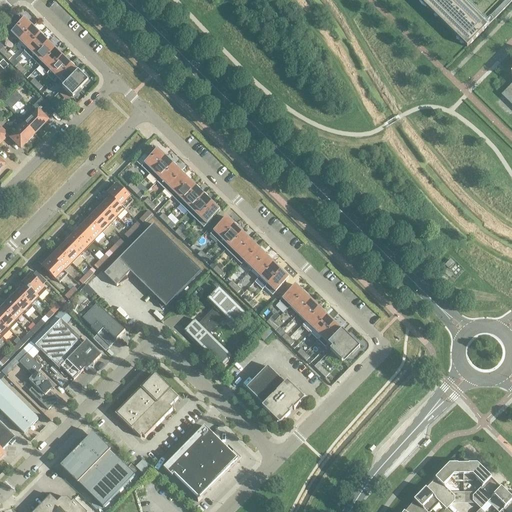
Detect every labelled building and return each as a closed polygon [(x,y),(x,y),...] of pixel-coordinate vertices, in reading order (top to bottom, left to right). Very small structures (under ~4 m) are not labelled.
[(431,13),(443,0),(419,0),(419,1),(431,13)] [(463,3),(459,0),(443,0),(431,13),(443,24),(463,3)] [(463,3),(443,24),(455,36),(475,15),(463,3)] [(475,15),(455,36),(467,48),(487,27),(475,15)] [(16,29),(11,34),(19,42),(32,28),(20,16),(12,25),(16,29)] [(32,28),(19,42),(27,49),(40,36),(32,28)] [(31,60),(34,57),(48,43),(40,36),(27,49),(24,52),(31,60)] [(48,43),(34,57),(42,64),(55,51),(48,43)] [(47,75),(50,72),(63,58),(55,51),(42,64),(39,67),(47,75)] [(63,58),(50,72),(47,75),(54,82),(57,80),(71,66),(63,58)] [(0,66),(4,71),(8,66),(3,61),(0,63),(0,66)] [(19,64),(15,68),(19,72),(23,68),(19,64)] [(63,89),(71,81),(79,73),(71,66),(57,80),(65,87),(63,89)] [(19,72),(23,77),(27,73),(23,68),(19,72)] [(71,81),(79,90),(87,82),(79,73),(71,81)] [(511,74),(511,75),(511,84),(501,96),(502,96),(505,93),(511,99),(511,74)] [(63,89),(71,98),(79,90),(71,81),(63,89)] [(46,98),(50,103),(54,99),(49,94),(46,98)] [(34,107),(35,109),(21,122),(34,135),(48,121),(45,119),(53,110),(42,99),(34,107)] [(8,136),(21,149),(34,135),(21,122),(15,129),(13,127),(6,134),(8,136)] [(165,159),(157,151),(153,147),(145,155),(149,159),(141,167),(149,175),(165,159)] [(173,166),(165,159),(149,175),(157,183),(173,166)] [(173,166),(157,183),(165,190),(181,174),(173,166)] [(172,198),(175,195),(188,181),(181,174),(165,190),(172,198)] [(188,181),(175,195),(172,198),(180,205),(183,203),(196,189),(188,181)] [(132,192),(136,188),(132,184),(128,188),(132,192)] [(125,211),(133,202),(116,185),(108,194),(111,197),(125,210),(124,210),(125,211)] [(137,196),(141,192),(136,188),(132,192),(137,196)] [(196,189),(183,203),(180,205),(188,213),(204,196),(196,189)] [(195,221),(212,204),(204,196),(188,213),(195,221)] [(111,197),(104,205),(117,218),(124,210),(125,210),(111,197)] [(147,199),(144,203),(148,207),(152,203),(147,199)] [(152,212),(156,208),(152,203),(148,207),(152,212)] [(203,228),(220,212),(212,204),(195,221),(203,228)] [(117,218),(104,205),(96,213),(109,226),(117,218)] [(96,213),(89,220),(102,233),(109,226),(96,213)] [(163,222),(167,218),(163,214),(159,218),(163,222)] [(167,218),(163,222),(168,227),(172,223),(167,218)] [(210,235),(218,243),(234,226),(226,218),(210,235)] [(94,241),(102,233),(89,220),(81,228),(94,241)] [(130,274),(142,285),(178,249),(154,225),(104,276),(117,288),(120,284),(121,285),(129,281),(127,277),(130,274)] [(138,228),(135,225),(130,231),(133,234),(138,228)] [(242,234),(234,226),(218,243),(226,250),(242,234)] [(81,228),(74,236),(87,249),(94,241),(81,228)] [(178,229),(174,233),(179,238),(183,234),(178,229)] [(133,234),(130,231),(125,236),(128,239),(133,234)] [(183,234),(179,238),(183,242),(187,238),(183,234)] [(242,234),(226,250),(233,258),(250,241),(242,234)] [(87,249),(74,236),(66,243),(79,256),(87,249)] [(120,241),(115,246),(118,249),(123,244),(120,241)] [(241,266),(244,263),(257,249),(250,241),(233,258),(241,266)] [(66,243),(58,251),(72,264),(79,256),(66,243)] [(113,255),(118,249),(115,246),(109,251),(113,255)] [(178,249),(142,285),(154,297),(155,296),(158,299),(156,301),(161,309),(164,307),(166,309),(201,272),(178,249)] [(244,263),(252,270),(265,257),(257,249),(244,263)] [(58,251),(51,259),(64,272),(72,264),(58,251)] [(197,256),(201,260),(205,256),(201,252),(197,256)] [(105,256),(100,261),(103,265),(108,259),(105,256)] [(201,260),(206,264),(210,260),(205,256),(201,260)] [(259,278),(273,264),(265,257),(252,270),(259,278)] [(68,275),(64,272),(51,259),(43,267),(60,284),(68,275)] [(103,265),(100,261),(94,267),(98,270),(103,265)] [(453,265),(450,261),(445,266),(449,269),(453,265)] [(259,278),(267,285),(281,272),(273,264),(259,278)] [(216,267),(213,271),(217,275),(221,271),(216,267)] [(90,271),(84,277),(88,280),(93,275),(90,271)] [(217,275),(221,279),(225,275),(221,271),(217,275)] [(264,288),(272,296),(289,280),(281,272),(267,285),(264,288)] [(32,277),(31,276),(23,284),(25,286),(38,298),(45,291),(46,291),(42,287),(46,283),(36,273),(32,277)] [(88,280),(84,277),(79,282),(82,285),(88,280)] [(232,282),(228,286),(232,290),(236,286),(232,282)] [(30,306),(31,306),(38,298),(25,286),(17,293),(30,306)] [(87,286),(82,291),(89,298),(95,293),(87,286)] [(237,294),(240,290),(236,286),(232,290),(237,294)] [(295,286),(279,303),(287,311),(290,308),(303,294),(295,286)] [(195,321),(184,332),(222,369),(233,358),(209,335),(220,323),(218,322),(227,313),(237,324),(245,315),(219,290),(208,300),(216,308),(214,309),(214,310),(212,312),(214,313),(201,327),(195,321)] [(31,306),(30,306),(17,293),(10,301),(23,314),(25,316),(25,315),(32,308),(33,308),(31,306)] [(290,308),(298,315),(311,302),(303,294),(290,308)] [(247,297),(243,301),(248,305),(252,301),(247,297)] [(23,314),(10,301),(2,309),(15,322),(16,321),(23,314)] [(248,305),(252,309),(256,306),(252,301),(248,305)] [(319,309),(311,302),(298,315),(305,323),(319,309)] [(83,319),(92,328),(91,330),(97,336),(93,340),(106,352),(125,332),(97,305),(83,319)] [(59,309),(56,306),(51,311),(54,314),(59,309)] [(0,310),(0,321),(9,331),(17,323),(17,324),(17,323),(16,321),(15,322),(2,309),(0,310)] [(319,309),(305,323),(303,326),(310,333),(327,317),(319,309)] [(54,314),(51,311),(46,317),(49,320),(54,314)] [(310,333),(318,341),(334,324),(327,317),(310,333)] [(266,323),(270,328),(274,324),(270,319),(266,323)] [(84,344),(61,320),(35,347),(40,352),(59,370),(61,369),(74,381),(85,369),(87,371),(89,369),(101,357),(86,342),(84,344)] [(0,336),(2,339),(9,331),(0,321),(0,336)] [(44,324),(41,321),(36,327),(39,330),(44,324)] [(270,328),(275,332),(279,328),(274,324),(270,328)] [(326,348),(328,346),(342,332),(334,324),(318,341),(326,348)] [(36,327),(31,332),(34,335),(39,330),(36,327)] [(328,346),(332,349),(330,351),(341,362),(357,347),(342,332),(328,346)] [(285,334),(282,338),(286,343),(290,339),(285,334)] [(29,340),(26,337),(21,342),(24,345),(29,340)] [(286,343),(290,347),(294,343),(290,339),(286,343)] [(21,342),(15,347),(19,351),(24,345),(21,342)] [(28,355),(33,360),(40,352),(35,347),(28,355)] [(297,354),(301,358),(305,354),(301,350),(297,354)] [(14,355),(11,352),(6,357),(9,361),(14,355)] [(301,358),(306,362),(309,358),(305,354),(301,358)] [(48,411),(56,403),(54,401),(57,398),(50,392),(54,388),(37,373),(42,368),(28,355),(19,363),(33,377),(29,381),(34,387),(29,392),(48,411)] [(0,363),(4,366),(9,361),(6,357),(0,363)] [(315,367),(326,379),(330,375),(318,363),(315,367)] [(246,389),(264,406),(262,408),(280,426),(290,415),(289,413),(293,410),(294,411),(305,400),(287,383),(285,385),(268,367),(246,389)] [(170,408),(179,399),(155,376),(117,415),(141,439),(143,437),(145,439),(173,410),(170,408)] [(0,411),(24,435),(38,420),(0,382),(0,411)] [(0,450),(1,452),(2,452),(9,444),(11,446),(16,441),(14,439),(15,438),(0,423),(0,450)] [(204,427),(163,469),(172,478),(174,475),(198,499),(237,459),(204,427)] [(119,492),(135,476),(92,435),(76,451),(85,459),(119,492)] [(119,492),(85,459),(76,451),(61,467),(103,509),(119,492)] [(488,503),(487,503),(501,489),(477,465),(463,466),(463,483),(464,483),(464,482),(472,482),(475,479),(483,486),(472,497),(473,502),(480,510),(481,510),(488,503)] [(449,466),(426,490),(440,503),(439,504),(446,510),(447,510),(454,502),(454,497),(444,487),(451,479),(455,482),(463,482),(463,483),(463,466),(449,466)] [(511,511),(511,499),(501,489),(487,503),(488,503),(496,511),(511,511)] [(431,511),(439,504),(440,503),(426,490),(414,502),(405,511),(431,511)] [(60,500),(57,503),(51,497),(36,511),(82,511),(73,502),(71,504),(67,500),(60,500)]
